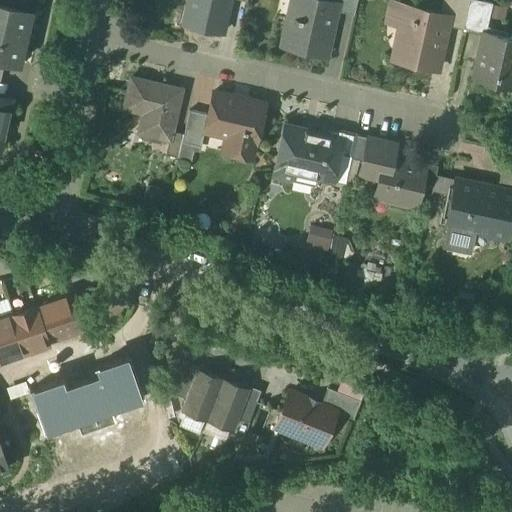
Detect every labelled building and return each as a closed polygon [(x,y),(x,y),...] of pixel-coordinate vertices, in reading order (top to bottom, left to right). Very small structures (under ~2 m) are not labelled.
[(188,0),(184,24),(222,33),(230,0),(188,0)] [(331,2),(321,0),(293,0),(283,47),(326,56),(336,11),(337,4),(331,2)] [(357,0),(331,0),(331,2),(337,4),(336,11),(354,15),(357,0)] [(469,0),(443,0),(440,13),(448,15),(446,25),(463,29),(463,28),(469,0)] [(492,3),(478,0),(469,0),(463,28),(484,33),(484,31),(485,32),(492,3)] [(440,13),(392,3),(387,23),(401,26),(394,58),(434,67),(441,38),(443,38),(446,25),(448,15),(440,13)] [(30,14),(0,7),(0,59),(19,64),(30,14)] [(511,37),(485,32),(484,31),(484,33),(473,78),(495,83),(496,78),(511,81),(511,37)] [(182,90),(131,78),(124,109),(143,114),(138,133),(169,140),(170,141),(172,132),(182,90)] [(265,104),(213,92),(208,115),(204,131),(205,132),(230,137),(233,142),(230,154),(249,158),(253,142),(255,143),(265,104)] [(0,146),(11,101),(0,98),(0,146)] [(189,111),(182,143),(201,147),(205,132),(204,131),(208,115),(189,111)] [(319,132),(284,124),(274,169),(273,177),(289,181),(295,178),(296,170),(315,174),(317,179),(333,183),(339,157),(326,155),(327,150),(328,151),(333,128),(321,125),(319,132)] [(356,133),(333,128),(328,151),(351,156),(356,133)] [(183,135),(172,132),(170,141),(169,140),(166,155),(178,158),(183,135)] [(395,144),(356,135),(351,158),(362,161),(382,165),(383,159),(391,161),(395,144)] [(511,150),(505,149),(497,187),(511,190),(511,150)] [(391,161),(383,159),(382,165),(362,161),(359,174),(379,179),(375,197),(416,206),(424,169),(391,161)] [(511,190),(497,187),(454,178),(445,225),(474,231),(507,238),(511,216),(511,190)] [(306,244),(328,250),(335,230),(312,223),(306,244)] [(474,231),(448,226),(445,244),(470,249),(474,231)] [(74,293),(36,306),(49,343),(86,330),(74,293)] [(49,343),(36,306),(13,314),(26,350),(49,343)] [(13,314),(0,318),(0,359),(26,350),(13,314)] [(186,399),(182,410),(207,420),(223,379),(209,374),(197,370),(195,377),(186,399)] [(195,377),(179,371),(170,393),(186,399),(195,377)] [(237,385),(223,379),(207,420),(233,430),(237,418),(245,396),(248,389),(236,385),(237,385)] [(364,392),(342,383),(338,392),(360,401),(364,392)] [(338,392),(327,388),(329,389),(322,406),(336,411),(335,412),(353,419),(361,401),(360,401),(338,392)] [(289,393),(276,426),(292,432),(291,435),(307,441),(308,439),(322,445),(335,412),(336,411),(322,406),(320,405),(320,406),(306,401),(307,400),(289,393)] [(257,401),(245,396),(239,415),(237,418),(249,423),(257,401)] [(0,444),(0,471),(8,468),(0,444)]
